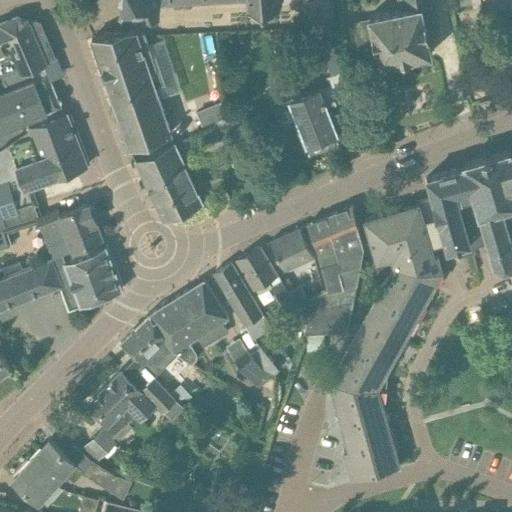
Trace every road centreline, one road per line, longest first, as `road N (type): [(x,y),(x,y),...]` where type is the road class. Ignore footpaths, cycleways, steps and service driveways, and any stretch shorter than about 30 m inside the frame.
road 1 (tertiary): [(148,266),(511,120)]
road 2 (tertiary): [(148,266),(48,0)]
road 3 (residential): [(295,505),(299,451),(319,385),(379,272)]
road 4 (residential): [(431,469),(409,393),(413,372),(454,306),(508,287)]
road 5 (tertiary): [(0,435),(138,295),(148,266)]
road 6 (residential): [(431,469),(295,505)]
